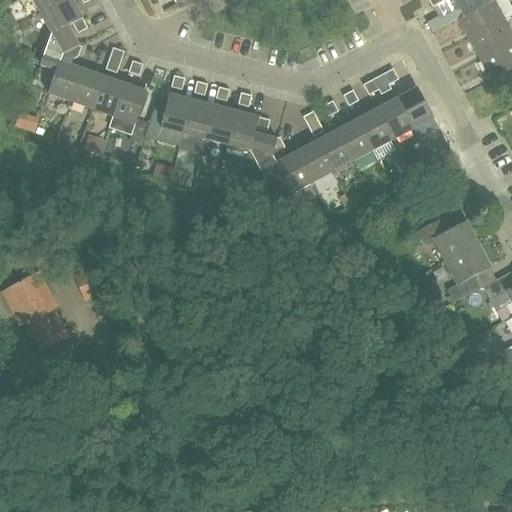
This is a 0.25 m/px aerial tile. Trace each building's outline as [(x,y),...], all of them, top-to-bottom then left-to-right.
[(32,0),(40,15),(68,0),(32,0)] [(71,0),(68,0),(40,15),(51,35),(67,26),(68,27),(72,24),(82,19),(71,0)] [(441,0),(427,0),(432,8),(443,3),(441,0)] [(463,17),(494,1),(493,0),(454,0),(463,17)] [(469,40),(505,21),(494,1),(463,17),(458,20),(469,40)] [(438,18),(427,24),(432,33),(443,28),(438,18)] [(82,19),(72,24),(78,35),(87,29),(82,19)] [(479,61),(511,43),(511,34),(505,21),(469,40),(479,61)] [(51,35),(40,66),(56,72),(60,62),(60,63),(62,57),(63,55),(78,47),(68,27),(67,26),(51,35)] [(511,43),(479,61),(491,81),(511,69),(511,43)] [(81,48),(78,47),(63,55),(62,57),(73,61),(78,58),(81,48)] [(31,60),(39,63),(43,52),(35,49),(31,60)] [(113,49),(109,60),(120,64),(124,53),(113,49)] [(109,60),(105,70),(117,74),(120,64),(109,60)] [(81,70),(60,63),(60,62),(56,72),(48,95),(70,103),(81,70)] [(143,66),(132,62),(128,73),(139,77),(143,66)] [(91,110),(103,77),(81,70),(70,103),(91,110)] [(393,70),(383,75),(388,86),(398,81),(393,70)] [(113,118),(124,85),(103,77),(91,110),(113,118)] [(185,80),(174,77),(171,89),(182,91),(185,80)] [(373,81),(363,86),(368,97),(378,91),(373,81)] [(207,86),(197,83),(194,94),(205,97),(207,86)] [(124,85),(113,118),(135,126),(147,93),(124,85)] [(230,91),(219,88),(216,100),(227,103),(230,91)] [(396,100),(412,130),(433,119),(417,89),(396,100)] [(352,91),(343,97),(348,107),(358,102),(352,91)] [(252,97),(241,94),(238,106),(249,109),(252,97)] [(183,135),(192,101),(169,95),(160,129),(183,135)] [(392,141),(412,130),(396,100),(376,110),(392,141)] [(205,141),(214,107),(192,101),(183,135),(205,141)] [(332,102),(322,108),(328,118),(338,113),(332,102)] [(227,146),(236,113),(214,107),(205,141),(227,146)] [(372,152),(392,141),(376,110),(356,121),(372,152)] [(313,112),(302,118),(308,128),(318,122),(313,112)] [(259,118),(236,113),(227,146),(224,160),(252,167),(251,172),(261,175),(249,152),(250,152),(254,134),(255,134),(256,129),(259,118)] [(270,121),(259,118),(256,129),(267,132),(270,121)] [(352,163),(372,152),(356,121),(336,132),(352,163)] [(318,122),(308,128),(313,138),(324,133),(318,122)] [(332,173),(352,163),(336,132),(316,143),(332,173)] [(265,181),(280,173),(275,164),(276,164),(273,159),(272,157),(277,140),(255,134),(254,134),(250,152),(249,152),(261,175),(265,181)] [(83,150),(99,156),(102,148),(105,141),(102,140),(88,135),(83,150)] [(279,138),(277,140),(272,157),(273,159),(283,154),(285,148),(279,138)] [(312,184),(332,173),(316,143),(295,153),(312,184)] [(291,195),(312,184),(295,153),(276,164),(275,164),(280,173),(291,195)] [(359,193),(347,199),(349,204),(351,207),(363,200),(359,193)] [(345,196),(338,199),(343,207),(349,204),(347,199),(345,196)] [(445,263),(478,245),(466,223),(449,231),(443,219),(416,233),(423,246),(433,241),(445,263)] [(478,245),(445,263),(457,286),(447,291),(454,304),(480,290),(474,277),(490,268),(478,245)] [(98,267),(76,278),(85,298),(108,287),(98,267)] [(511,274),(511,273),(487,286),(493,298),(489,300),(494,309),(502,304),(507,306),(511,302),(511,274)] [(20,287),(6,294),(22,324),(26,321),(41,349),(64,337),(49,309),(53,307),(37,277),(23,285),(22,283),(19,285),(20,287)] [(429,312),(420,306),(414,315),(423,321),(429,312)] [(448,331),(445,315),(431,318),(435,334),(448,331)]
